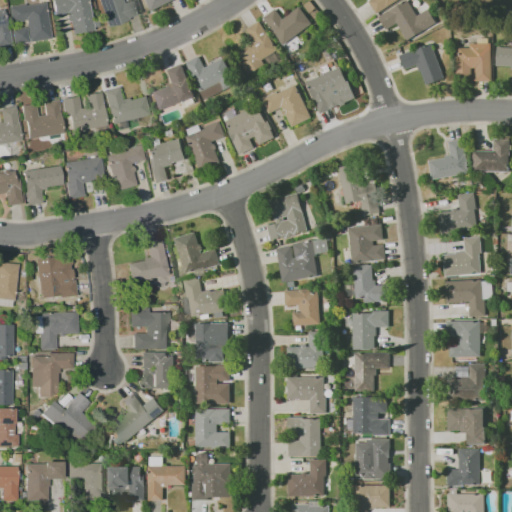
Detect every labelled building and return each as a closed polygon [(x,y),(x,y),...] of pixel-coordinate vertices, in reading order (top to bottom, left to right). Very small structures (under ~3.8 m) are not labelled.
[(51,0),(88,0),(89,5),(88,5),(93,30),(71,34),(69,22),(67,22),(65,13),(54,15),(51,0)] [(106,27),(97,0),(121,0),(122,3),(131,0),(135,0),(140,14),(127,18),(128,20),(106,27)] [(146,0),(172,0),(152,10),(146,0)] [(397,0),(377,14),(368,1),(369,0),(397,0)] [(379,17),(405,0),(407,0),(417,15),(428,9),(436,22),(408,39),(397,23),(387,29),(379,17)] [(7,6),(24,4),(24,6),(44,3),(50,39),(28,42),(27,38),(28,38),(26,27),(25,28),(25,24),(26,23),(25,20),(10,23),(7,6)] [(283,44),(264,17),(276,8),(283,19),(301,6),(313,23),(283,44)] [(0,9),(4,9),(10,45),(0,46),(0,9)] [(259,20),(278,50),(263,60),(266,64),(249,75),(235,54),(250,45),(249,44),(254,41),(246,29),(259,20)] [(27,42),(13,45),(10,29),(24,27),(24,28),(25,28),(27,42)] [(400,54),(431,42),(445,78),(427,85),(422,70),(420,71),(417,64),(406,69),(400,54)] [(491,42),(492,80),(477,81),(476,67),(471,67),(472,76),(456,76),(456,56),(460,56),(460,47),(471,47),(471,42),(491,42)] [(498,46),(511,46),(511,66),(510,66),(497,65),(498,46)] [(223,58),(236,84),(204,100),(191,74),(192,73),(186,62),(200,55),(206,67),(223,58)] [(183,64),(195,96),(160,109),(154,92),(168,87),(167,84),(173,82),(168,69),(183,64)] [(321,68),(328,64),(330,70),(323,73),(321,68)] [(306,82),(342,66),(349,84),(333,91),(335,93),(330,95),(335,106),(320,113),(306,82)] [(262,98),(277,91),(277,93),(296,84),(312,117),(292,127),(286,114),(285,114),(281,107),(269,112),(262,98)] [(118,87),(120,99),(127,97),(128,100),(143,96),(148,115),(136,117),(136,118),(111,124),(103,91),(118,87)] [(100,91),(106,128),(71,134),(68,114),(63,114),(60,102),(63,101),(62,98),(77,96),(79,109),(87,107),(84,94),(100,91)] [(42,102),(57,100),(62,137),(49,138),(49,137),(28,139),(25,121),(22,122),(20,106),(35,104),(36,116),(43,115),(42,102)] [(225,121),(228,120),(224,112),(234,107),(238,115),(258,105),(266,121),(269,119),(272,127),(272,128),(276,136),(260,144),(256,136),(250,138),(254,147),(239,154),(232,139),(233,139),(227,128),(229,128),(225,121)] [(0,122),(1,122),(0,115),(0,108),(15,107),(20,141),(0,143),(0,122)] [(187,136),(189,135),(186,129),(199,124),(201,130),(205,129),(204,126),(220,120),(226,135),(212,141),(213,143),(215,142),(217,148),(215,149),(220,161),(200,169),(187,136)] [(180,138),(186,159),(172,163),(173,164),(165,167),(169,179),(153,183),(148,167),(149,167),(147,159),(148,159),(143,143),(160,138),(161,143),(180,138)] [(432,179),(429,160),(446,157),(446,155),(451,155),(449,141),(464,138),(470,173),(432,179)] [(473,150),(494,150),(494,138),(510,138),(510,155),(509,155),(508,172),(473,171),(473,150)] [(113,190),(104,156),(123,151),(122,149),(139,145),(143,160),(129,164),(134,185),(113,190)] [(67,198),(62,162),(99,157),(102,179),(81,183),(83,196),(67,198)] [(339,167),(356,164),(359,184),(375,181),(381,212),(363,215),(361,200),(346,203),(339,167)] [(20,171),(58,166),(61,184),(44,186),(45,189),(39,190),(41,203),(25,206),(20,171)] [(0,172),(13,171),(14,177),(17,177),(21,203),(6,206),(3,192),(0,192),(0,172)] [(272,241),(268,225),(281,222),(281,221),(289,219),(288,215),(273,219),(268,199),(299,192),(305,218),(307,218),(310,232),(272,241)] [(443,234),(440,212),(452,210),(452,209),(454,208),(458,208),(458,209),(461,209),(458,194),(475,192),(477,208),(475,209),(478,229),(443,234)] [(349,228),(382,224),(384,239),(373,240),(374,245),(384,244),(386,259),(353,264),(349,228)] [(175,238),(196,231),(202,252),(216,248),(221,263),(205,269),(206,274),(196,277),(194,270),(186,273),(175,238)] [(464,237),(481,236),(482,253),(480,253),(481,273),(445,276),(444,254),(457,253),(457,251),(466,251),(464,237)] [(282,281),(277,248),(292,246),(294,258),(296,257),(294,244),(299,243),(299,242),(327,237),(329,252),(316,254),(316,256),(315,256),(318,275),(282,281)] [(160,240),(167,274),(130,282),(126,263),(143,260),(143,258),(148,257),(145,243),(160,240)] [(34,263),(56,260),(58,272),(59,272),(60,281),(73,279),(75,294),(39,298),(34,263)] [(0,261),(16,263),(13,302),(11,302),(10,307),(0,306),(0,261)] [(354,266),(372,265),(373,271),(374,279),(376,279),(376,285),(388,284),(389,301),(364,303),(364,298),(356,298),(354,266)] [(185,281),(200,278),(202,291),(211,290),(211,291),(224,289),(228,311),(186,318),(183,298),(187,298),(185,281)] [(446,281),(482,279),(482,281),(492,280),(493,298),(485,298),(486,315),(471,316),(470,302),(447,303),(446,281)] [(285,290),(310,289),(311,292),(320,292),(321,324),(294,325),(293,312),(302,312),(302,310),(299,310),(299,305),(286,305),(285,290)] [(129,308),(147,308),(147,312),(168,312),(168,349),(132,349),(132,333),(144,333),(144,326),(129,327),(129,308)] [(353,313),(372,313),(372,310),(389,310),(390,326),(378,326),(378,335),(376,335),(376,349),(353,349),(353,313)] [(39,313),(76,312),(76,333),(54,334),(54,349),(38,350),(38,333),(32,333),(31,316),(39,315),(39,313)] [(448,321),(481,321),(481,322),(487,322),(487,332),(481,332),(481,357),(450,357),(450,344),(460,344),(460,336),(448,336),(448,321)] [(196,323),(229,322),(230,347),(224,347),(224,361),(210,361),(210,358),(197,359),(196,323)] [(0,324),(11,324),(11,360),(0,360),(0,324)] [(309,331),(323,331),(324,367),(289,368),(289,346),(301,346),(301,345),(304,343),(307,344),(307,346),(310,346),(309,331)] [(167,352),(167,355),(174,355),(174,388),(157,388),(157,368),(140,368),(140,352),(167,352)] [(356,352),(391,352),(391,367),(378,367),(378,375),(374,375),(375,391),(356,391),(356,352)] [(30,356),(46,356),(46,353),(72,353),(72,368),(58,368),(58,374),(56,374),(56,393),(47,397),(37,397),(37,387),(30,387),(30,356)] [(470,363),(486,363),(486,380),(484,380),(484,399),(452,400),(452,379),(461,378),(461,376),(470,376),(470,363)] [(197,366),(230,365),(231,381),(219,381),(219,383),(231,383),(231,403),(213,403),(213,402),(197,403),(197,366)] [(0,405),(0,370),(9,370),(10,405),(0,405)] [(141,370),(154,370),(154,388),(141,388),(141,370)] [(288,377),(326,376),(326,384),(325,384),(325,396),(327,396),(327,413),(310,414),(310,400),(301,400),(301,398),(288,398),(288,377)] [(76,392),(88,402),(80,412),(85,416),(83,418),(92,425),(91,427),(94,429),(79,446),(40,413),(52,400),(62,409),(76,392)] [(114,427),(126,418),(124,416),(129,412),(121,401),(133,392),(154,418),(126,442),(114,427)] [(65,394),(70,399),(61,407),(56,402),(65,394)] [(354,396),(388,397),(388,413),(380,413),(380,418),(391,419),(391,435),(354,434),(354,396)] [(0,408),(13,408),(13,434),(16,434),(16,448),(4,448),(4,450),(0,450),(0,408)] [(196,409),(231,408),(231,424),(217,424),(217,432),(231,432),(231,448),(212,448),(212,447),(197,447),(196,409)] [(448,408),(468,408),(468,409),(485,408),(485,426),(487,426),(487,444),(468,445),(468,432),(461,432),(461,430),(448,430),(448,408)] [(39,413),(33,420),(30,416),(36,410),(39,413)] [(289,456),(289,440),(300,440),(300,429),(288,429),(288,417),(303,417),(303,418),(321,418),(321,456),(289,456)] [(367,439),(390,439),(390,463),(391,463),(391,478),(365,478),(365,475),(356,475),(357,443),(367,443),(367,439)] [(480,448),(481,484),(464,484),(464,485),(449,486),(448,469),(460,469),(459,448),(480,448)] [(191,452),(215,451),(215,463),(231,463),(232,496),(209,497),(209,500),(193,500),(193,485),(191,485),(191,452)] [(150,456),(163,456),(163,465),(150,465),(150,456)] [(289,474),(311,474),(310,459),(327,459),(327,476),(325,476),(325,496),(289,496),(289,474)] [(24,464),(44,464),(44,462),(61,462),(61,478),(48,478),(48,487),(46,487),(46,501),(25,501),(24,464)] [(103,463),(104,500),(82,501),(82,477),(67,478),(67,463),(103,463)] [(148,465),(187,465),(187,484),(169,484),(169,487),(164,487),(164,500),(148,500),(148,465)] [(0,466),(15,466),(16,501),(1,501),(0,488),(0,466)] [(110,466),(141,466),(142,474),(145,474),(145,479),(146,479),(146,500),(130,500),(130,491),(122,491),(122,487),(110,488),(110,466)] [(352,511),(352,485),(391,485),(391,507),(378,507),(378,509),(368,509),(368,511),(352,511)] [(449,511),(449,493),(486,493),(486,511),(449,511)] [(328,511),(329,503),(293,504),(292,511),(328,511)]
